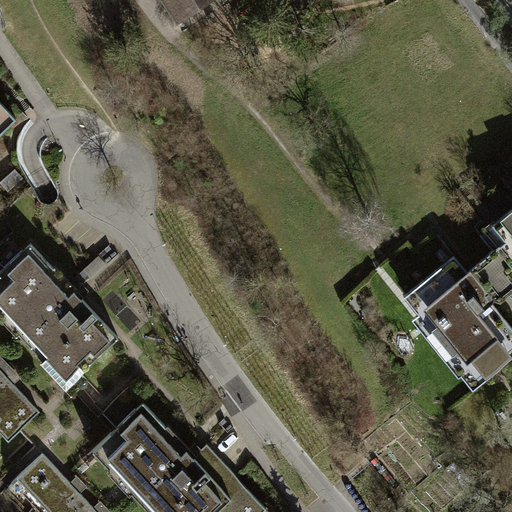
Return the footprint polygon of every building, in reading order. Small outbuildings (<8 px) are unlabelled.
[(206,0),(168,0),(180,17),(206,0)] [(313,0),(312,0),(276,0),(287,17),(313,0)] [(0,130),(14,117),(0,101),(0,130)] [(511,207),(492,223),(505,239),(492,250),(511,275),(511,207)] [(53,267),(30,242),(0,269),(0,310),(4,314),(8,310),(27,330),(22,335),(46,361),(52,356),(73,379),(118,337),(61,276),(58,279),(49,270),(53,267)] [(499,299),(511,288),(511,275),(492,250),(465,271),(452,254),(403,293),(420,313),(421,312),(465,367),(460,371),(472,387),(500,365),(511,355),(511,327),(490,300),(494,297),(499,299)] [(511,327),(511,355),(500,365),(511,380),(511,388),(510,390),(511,391),(511,288),(499,299),(494,297),(490,300),(511,327)] [(38,412),(0,371),(0,432),(7,441),(38,412)] [(142,401),(92,448),(115,472),(120,467),(140,489),(135,494),(152,511),(258,511),(265,506),(205,443),(193,455),(174,435),(171,438),(163,429),(165,426),(142,401)] [(96,511),(41,453),(17,476),(34,494),(36,492),(54,511),(96,511)]
